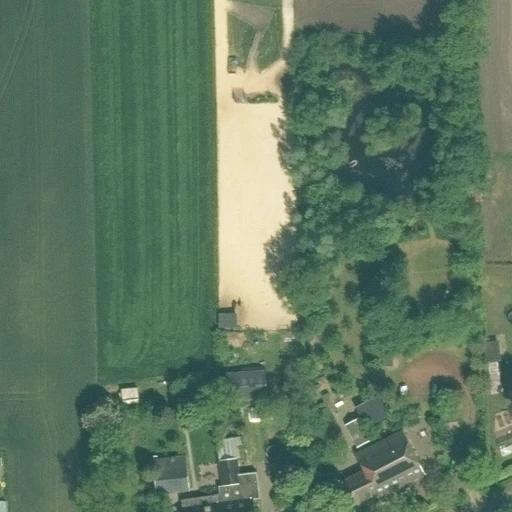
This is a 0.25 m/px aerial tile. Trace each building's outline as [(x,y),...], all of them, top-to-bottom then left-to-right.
[(267,399),(265,371),(227,374),(229,402),(267,399)] [(142,404),(141,389),(124,390),(125,405),(142,404)] [(426,479),(404,434),(357,457),(366,474),(339,488),(350,511),(352,511),(377,500),(378,503),(426,479)] [(219,490),(220,498),(221,511),(251,511),(251,504),(259,503),(256,477),(238,479),(235,450),(218,452),(223,490),(219,490)] [(190,492),(185,456),(152,460),(156,496),(190,492)] [(183,511),(221,511),(220,498),(181,503),(182,511),(183,511)]
